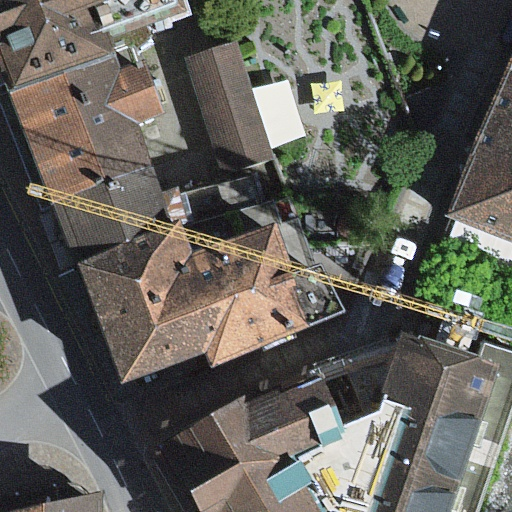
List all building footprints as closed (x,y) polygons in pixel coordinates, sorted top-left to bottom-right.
[(0,0),(0,107),(102,71),(96,55),(178,27),(169,0),(0,0)] [(511,46),(435,226),(511,257),(511,46)] [(231,49),(181,63),(214,179),(265,165),(231,49)] [(0,107),(0,120),(38,219),(139,183),(124,141),(151,130),(132,76),(107,85),(102,71),(0,107)] [(253,176),(148,208),(160,242),(263,210),(253,176)] [(139,183),(38,219),(64,276),(160,242),(148,208),(139,183)] [(160,242),(64,276),(118,386),(190,371),(196,384),(330,331),(291,227),(270,232),(263,210),(160,242)] [(337,220),(335,236),(348,244),(362,237),(364,224),(351,215),(337,220)] [(358,246),(328,246),(328,266),(358,265),(358,246)] [(192,511),(442,511),(483,386),(464,380),(468,365),(403,344),(383,348),(373,392),(319,408),(312,386),(159,454),(192,511)] [(55,485),(0,503),(0,511),(91,511),(92,503),(87,494),(79,487),(71,485),(55,485)]
